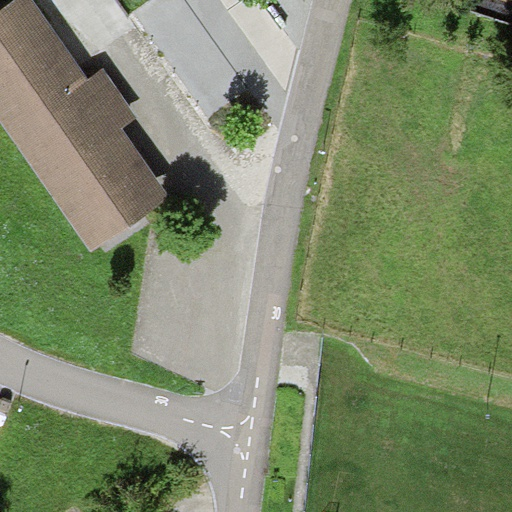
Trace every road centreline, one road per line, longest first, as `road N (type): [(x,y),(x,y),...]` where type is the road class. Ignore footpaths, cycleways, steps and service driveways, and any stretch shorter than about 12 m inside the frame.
road 1 (residential): [(239,437),(335,0)]
road 2 (residential): [(239,437),(120,416),(0,371)]
